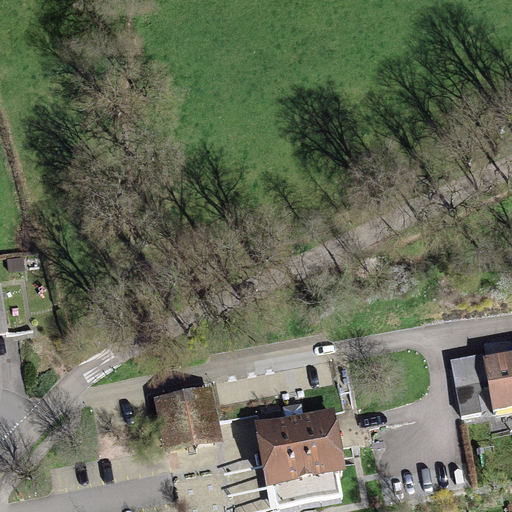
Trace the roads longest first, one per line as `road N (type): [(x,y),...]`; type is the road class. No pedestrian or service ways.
road 1 (unclassified): [(44,407),(171,316),(511,167)]
road 2 (residential): [(511,331),(44,407)]
